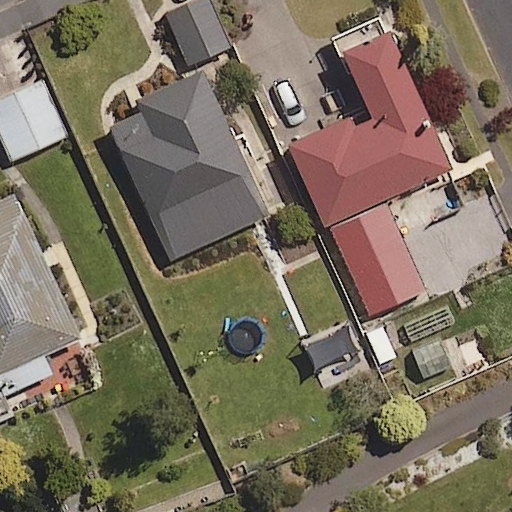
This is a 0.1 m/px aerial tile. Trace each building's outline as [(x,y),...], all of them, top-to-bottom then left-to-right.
[(229,47),(210,0),(166,0),(191,62),(229,47)] [(383,201),(451,168),(378,17),(332,39),(365,108),(288,145),(328,227),(370,316),(426,289),(383,201)] [(267,214),(199,67),(128,100),(132,110),(107,122),(170,259),(267,214)] [(64,136),(41,81),(0,98),(0,133),(11,159),(64,136)] [(25,196),(0,206),(0,377),(7,393),(56,371),(48,353),(86,337),(25,196)] [(0,421),(12,416),(0,387),(0,421)] [(102,511),(96,499),(65,511),(102,511)]
